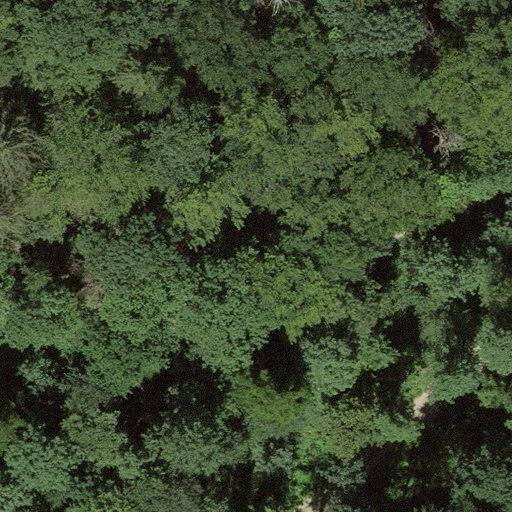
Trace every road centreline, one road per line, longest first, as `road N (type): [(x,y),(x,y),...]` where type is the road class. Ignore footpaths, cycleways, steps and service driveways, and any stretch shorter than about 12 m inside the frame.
road 1 (track): [(511,182),(171,302),(0,321)]
road 2 (track): [(511,317),(288,511)]
